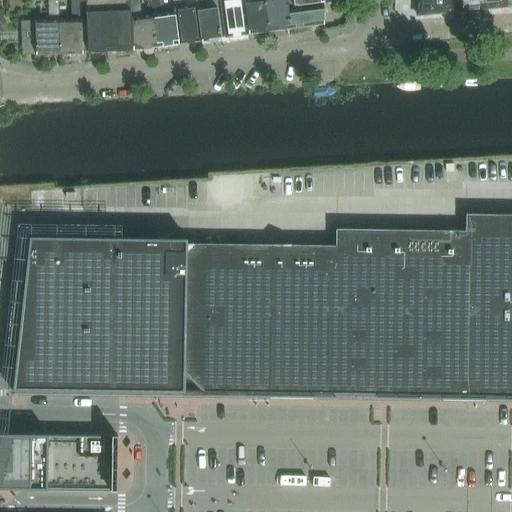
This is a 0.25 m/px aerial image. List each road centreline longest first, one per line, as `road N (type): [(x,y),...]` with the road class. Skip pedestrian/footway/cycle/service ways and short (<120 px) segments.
road 1 (residential): [(0,82),(43,84),(350,45),(369,27)]
road 2 (residential): [(369,27),(511,18)]
